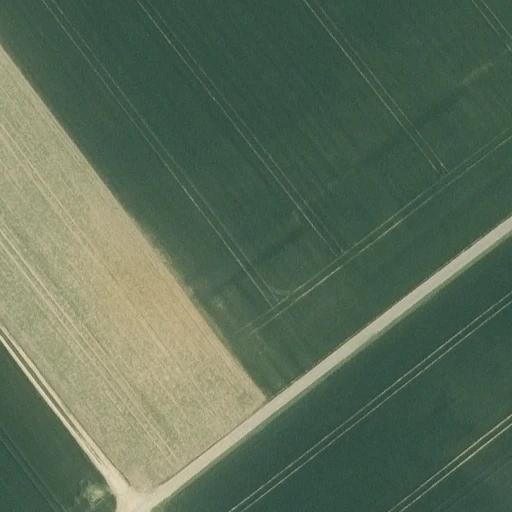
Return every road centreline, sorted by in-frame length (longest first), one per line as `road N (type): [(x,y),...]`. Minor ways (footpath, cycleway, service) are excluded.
road 1 (track): [(511,224),(136,511)]
road 2 (track): [(0,333),(136,511)]
